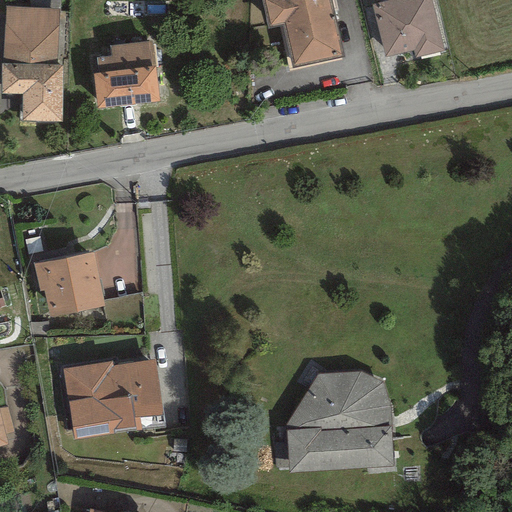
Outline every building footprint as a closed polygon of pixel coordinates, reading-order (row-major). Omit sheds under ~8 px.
[(279,0),(289,52),(341,42),(333,0),(279,0)] [(431,0),(375,0),(368,2),(385,64),(445,48),(431,0)] [(57,10),(3,7),(0,60),(54,63),(57,10)] [(59,68),(0,67),(0,94),(21,94),(21,122),(59,122),(59,68)] [(155,71),(94,78),(98,113),(159,106),(155,71)] [(90,251),(32,261),(42,314),(99,304),(90,251)] [(62,360),(74,423),(162,407),(151,344),(62,360)] [(300,367),(301,413),(387,412),(386,365),(300,367)] [(290,425),(293,468),(386,461),(383,418),(290,425)] [(85,511),(160,511),(163,498),(91,484),(85,511)]
